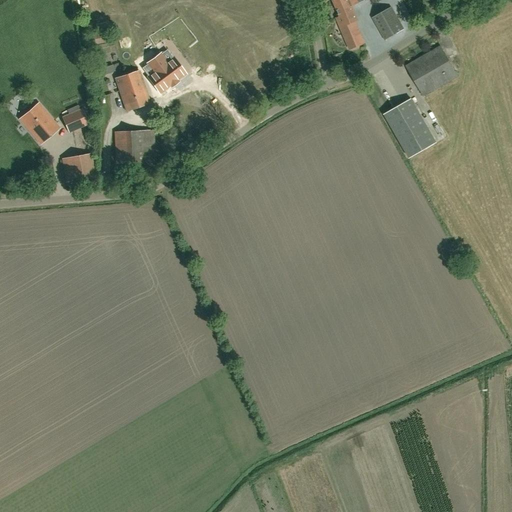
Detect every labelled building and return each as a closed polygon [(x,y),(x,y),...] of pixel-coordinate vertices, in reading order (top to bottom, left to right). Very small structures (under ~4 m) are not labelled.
[(335,0),(334,1),(341,17),(342,16),(345,25),(340,27),(343,34),(350,49),(364,43),(353,19),(356,18),(353,12),(354,11),(351,5),(359,2),(363,0),(335,0)] [(385,40),(404,29),(391,6),(372,17),(385,40)] [(90,45),(110,42),(108,30),(88,33),(90,45)] [(406,66),(423,96),(458,76),(440,46),(406,66)] [(170,85),(177,80),(185,74),(173,58),(167,63),(160,54),(148,63),(154,72),(148,77),(160,93),(170,85)] [(150,103),(139,71),(116,78),(127,111),(150,103)] [(411,98),(384,114),(410,158),(437,143),(411,98)] [(425,102),(417,106),(422,116),(430,112),(425,102)] [(38,103),(20,119),(41,143),(59,128),(38,103)] [(69,133),(89,124),(82,108),(62,117),(69,133)] [(116,164),(155,162),(154,130),(114,132),(116,164)] [(62,159),(66,183),(95,178),(91,154),(62,159)]
